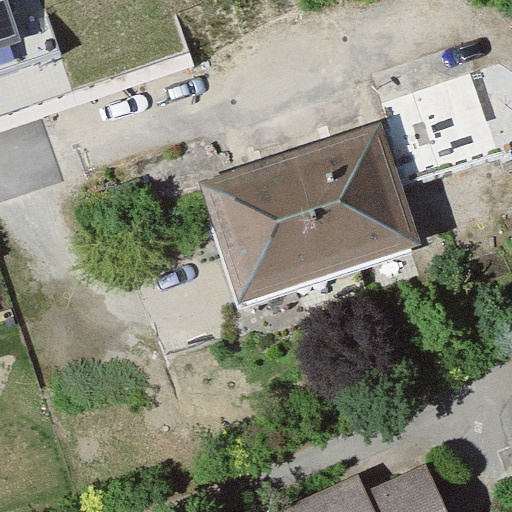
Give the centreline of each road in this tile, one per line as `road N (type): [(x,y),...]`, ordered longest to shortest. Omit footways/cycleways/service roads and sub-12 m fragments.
road 1 (residential): [(207,511),(462,405)]
road 2 (residential): [(0,158),(222,84)]
